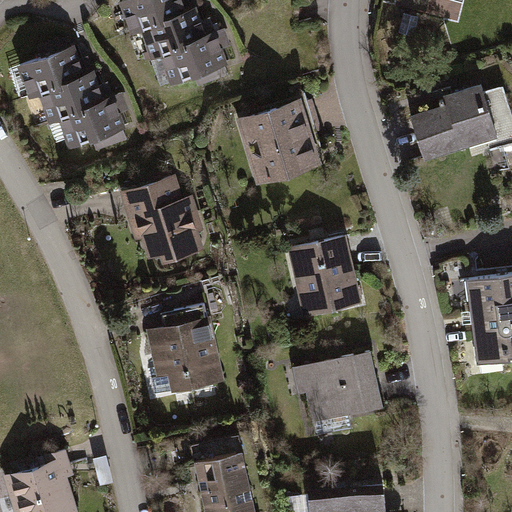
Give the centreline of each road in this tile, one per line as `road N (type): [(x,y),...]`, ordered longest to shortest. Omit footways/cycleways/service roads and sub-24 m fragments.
road 1 (residential): [(345,0),(350,83),(426,350),(439,511)]
road 2 (residential): [(0,147),(87,320),(121,426),(137,511)]
